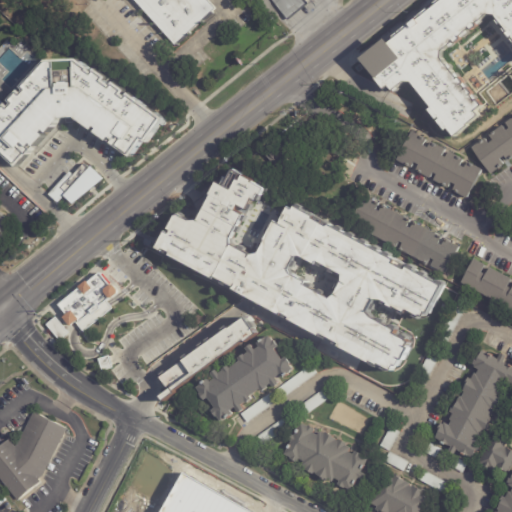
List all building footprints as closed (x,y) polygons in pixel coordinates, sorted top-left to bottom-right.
[(210,0),(209,1),(216,9),(176,45),(135,0),(210,0)] [(306,5),(307,5),(287,20),(271,0),(304,0),(303,1),(306,5)] [(362,59),(386,39),(390,43),(395,38),(393,36),(398,33),(400,35),(401,34),(399,32),(410,23),(411,24),(417,18),(416,18),(428,8),(430,10),(437,5),(435,3),(438,0),(440,0),(441,1),(442,0),(511,0),(511,40),(503,29),(505,27),(502,24),(500,24),(496,20),(498,19),(495,15),(488,14),(481,19),(483,22),(473,30),(471,28),(468,30),(470,32),(451,47),(450,46),(444,51),(443,58),(448,65),(450,63),(453,67),(451,69),(455,74),(457,73),(484,105),(477,111),(481,116),(455,137),(449,129),(446,131),(438,121),(441,118),(440,117),(438,119),(430,110),(432,107),(412,82),(405,81),(398,87),(400,89),(396,92),(394,90),(393,91),(389,86),(385,89),(362,59)] [(0,142),(0,113),(48,61),(79,60),(162,116),(148,141),(143,137),(131,152),(78,117),(64,117),(21,166),(0,142)] [(511,157),(508,161),(503,156),(500,158),(503,164),(490,174),(471,148),(485,138),(488,143),(492,140),(489,135),(502,125),(506,130),(509,128),(505,123),(511,117),(511,157)] [(452,191),(455,186),(451,183),(448,189),(434,181),(437,175),(433,173),(430,179),(415,171),(418,166),(414,163),(411,169),(397,161),(412,132),(427,140),(423,146),(428,148),(431,143),(445,150),(442,156),(446,158),(449,152),(463,160),(460,166),(465,169),(468,163),(482,170),(467,199),(452,191)] [(49,193),(57,202),(63,195),(73,204),(102,178),(91,165),(86,169),(82,164),(73,174),(49,193)] [(179,211),(200,218),(220,179),(237,187),(245,171),(267,185),(238,237),(261,248),(295,202),(443,283),(427,312),(386,296),(380,316),(412,337),(397,370),(160,248),(179,211)] [(379,204),(376,210),(379,212),(383,206),(410,221),(407,227),(410,229),(413,223),(442,238),(439,244),(441,246),(445,240),(459,248),(444,275),(430,267),(434,261),(430,260),(427,266),(400,251),(403,245),(400,243),(397,249),(368,233),(371,227),(368,225),(365,231),(350,223),(364,196),(379,204)] [(0,243),(0,217),(1,217),(2,214),(10,217),(0,243)] [(482,275),(484,276),(488,269),(510,280),(506,288),(511,290),(511,288),(511,311),(460,284),(473,260),(484,266),(480,273),(482,275)] [(61,304),(101,271),(118,292),(77,321),(61,304)] [(454,306),(463,311),(444,349),(434,344),(454,306)] [(46,325),(60,340),(69,333),(55,317),(46,325)] [(160,377),(171,392),(257,332),(247,317),(160,377)] [(275,348),(282,359),(286,357),(290,363),(289,364),(294,370),(281,378),(280,375),(276,378),(279,383),(273,387),(271,383),(267,386),(267,387),(262,391),(260,389),(250,396),(252,399),(241,405),(244,409),(239,413),(235,407),(231,410),(233,414),(221,422),(217,417),(216,418),(211,411),(215,408),(208,397),(204,400),(199,394),(201,393),(197,388),(200,385),(199,385),(208,378),(210,382),(215,379),(211,373),(216,369),(219,373),(223,370),(222,369),(228,365),(230,368),(240,361),(238,358),(243,354),(244,355),(248,352),(245,348),(251,344),(255,349),(259,346),(257,343),(269,335),(273,341),(274,340),(278,346),(275,348)] [(430,352),(439,357),(420,395),(410,390),(429,352),(430,352)] [(486,427),(488,428),(485,433),(482,432),(479,437),(477,436),(475,440),(481,444),(480,446),(481,446),(476,454),(475,453),(471,459),(466,457),(459,454),(460,452),(456,450),(452,457),(447,454),(450,447),(447,446),(438,442),(439,441),(434,439),(438,432),(436,431),(440,424),(442,426),(443,423),(449,426),(451,422),(449,421),(452,414),(449,413),(452,406),(454,407),(459,397),(461,398),(464,393),(462,392),(466,385),(464,384),(467,378),(470,380),(474,374),(476,375),(478,371),(473,368),(474,366),(472,364),(475,359),(477,360),(481,352),(497,360),(500,354),(506,357),(503,363),(511,367),(511,381),(509,387),(505,385),(502,389),(504,390),(501,397),(504,399),(501,404),(499,403),(494,413),(492,412),(490,418),(491,419),(486,427)] [(317,374),(282,398),(276,390),(310,365),(317,374)] [(328,387),(333,395),(299,420),(292,411),(327,386),(328,387)] [(271,393),(277,401),(246,424),(240,415),(271,392),(271,393)] [(65,433),(43,478),(40,481),(41,482),(18,501),(0,478),(0,447),(10,440),(15,448),(18,445),(35,413),(67,429),(65,433)] [(289,415),(293,424),(256,451),(250,442),(289,414),(289,415)] [(302,424),(307,427),(307,426),(314,430),(313,433),(317,436),(319,432),(324,435),(325,433),(330,435),(329,437),(336,440),(336,441),(338,442),(339,440),(347,445),(346,446),(350,449),(348,453),(353,455),(355,452),(362,455),(361,457),(367,460),(361,473),(366,476),(363,482),(357,479),(351,492),(344,489),(344,490),(336,486),(339,482),(335,480),(333,484),(328,481),(326,483),(314,477),(316,474),(313,473),(312,476),(305,472),(306,469),(301,467),(303,463),(299,460),(297,465),(289,461),(290,459),(284,456),(291,442),(285,439),(288,433),(294,437),(301,424),(302,424)] [(390,427),(400,433),(389,451),(380,446),(390,427)] [(506,441),(503,447),(504,448),(511,451),(511,466),(508,475),(496,468),(494,472),(493,472),(492,473),(486,470),(487,469),(486,468),(486,469),(482,467),(483,467),(477,464),(492,434),(506,441)] [(442,460),(441,462),(424,453),(429,443),(446,452),(442,460)] [(389,452),(408,462),(403,472),(384,462),(389,452)] [(456,458),(467,464),(462,473),(451,467),(456,458)] [(159,511),(185,468),(252,509),(250,511),(159,511)] [(423,470),(449,485),(444,494),(417,480),(422,470),(423,470)] [(410,484),(409,486),(412,488),(413,487),(420,490),(421,488),(427,491),(425,495),(430,497),(422,511),(377,511),(376,511),(377,508),(371,504),(387,474),(393,477),(395,474),(401,478),(400,479),(410,484)] [(511,511),(498,511),(499,511),(498,510),(502,502),(501,501),(503,497),(506,499),(509,493),(511,494),(511,487),(509,486),(510,484),(507,483),(511,477),(511,478),(511,511)]
